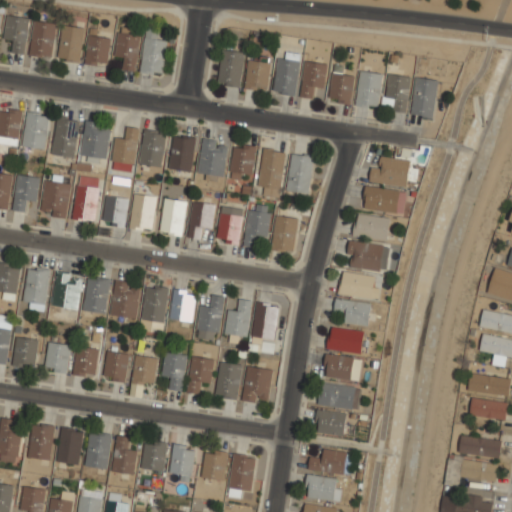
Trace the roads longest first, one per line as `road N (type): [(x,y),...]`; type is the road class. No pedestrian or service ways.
road 1 (residential): [(0,79),(413,138)]
road 2 (residential): [(274,511),(311,282),(353,132)]
road 3 (residential): [(0,234),(311,282)]
road 4 (secondary): [(202,0),(511,30)]
road 5 (residential): [(0,390),(286,433)]
